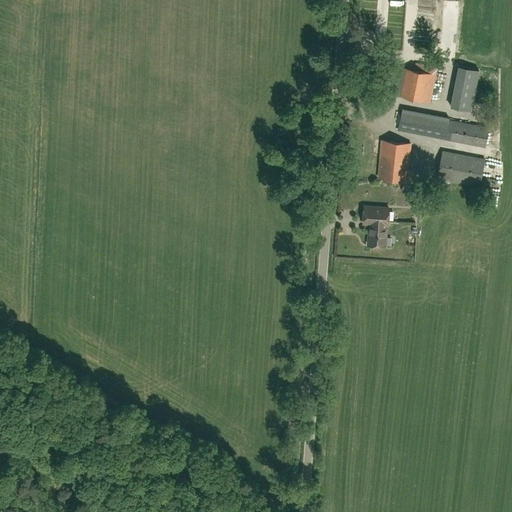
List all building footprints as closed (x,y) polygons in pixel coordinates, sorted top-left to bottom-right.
[(424,0),(424,24),(437,24),(438,0),(424,0)] [(383,7),(383,23),(396,23),(396,7),(383,7)] [(415,31),(415,8),(403,8),(403,35),(408,35),(408,31),(415,31)] [(450,107),(471,111),(478,71),(458,67),(450,107)] [(435,75),(414,71),(400,68),(394,96),(429,103),(435,75)] [(349,104),(349,115),(366,115),(367,104),(349,104)] [(398,131),(403,132),(485,147),(488,128),(401,112),(398,131)] [(411,144),(382,141),(379,179),(400,181),(399,185),(408,186),(410,170),(408,170),(411,144)] [(479,187),(484,160),(442,152),(437,179),(479,187)] [(372,223),(372,225),(372,229),(369,229),(368,246),(385,247),(387,226),(388,226),(389,209),(364,208),(363,222),(372,223)]
